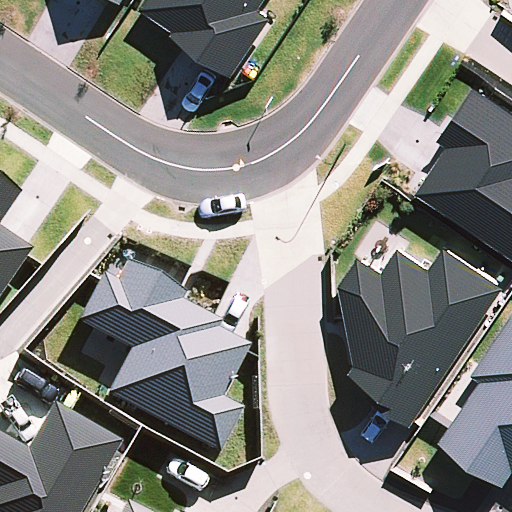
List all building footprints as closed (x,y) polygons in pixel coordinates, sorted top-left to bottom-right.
[(151,0),(178,18),(176,22),(237,64),(276,5),(269,0),(151,0)] [(448,132),(417,179),(511,243),(511,98),(474,72),(438,125),(448,132)] [(0,289),(29,246),(0,226),(0,214),(19,190),(0,177),(0,289)] [(414,411),(505,274),(446,236),(430,258),(400,236),(383,261),(359,244),(342,270),(349,311),(356,351),(352,358),(377,374),(371,383),(414,411)] [(103,391),(214,450),(238,404),(218,393),(241,348),(245,341),(213,324),(217,316),(211,313),(176,295),(180,288),(121,256),(110,277),(98,269),(74,318),(126,346),(103,391)] [(511,303),(471,362),(475,364),(465,377),(473,382),(443,427),(506,472),(511,461),(511,303)] [(0,511),(73,511),(115,439),(66,410),(49,400),(22,447),(0,434),(0,511)] [(182,511),(174,508),(172,511),(150,511),(121,497),(113,511),(182,511)]
